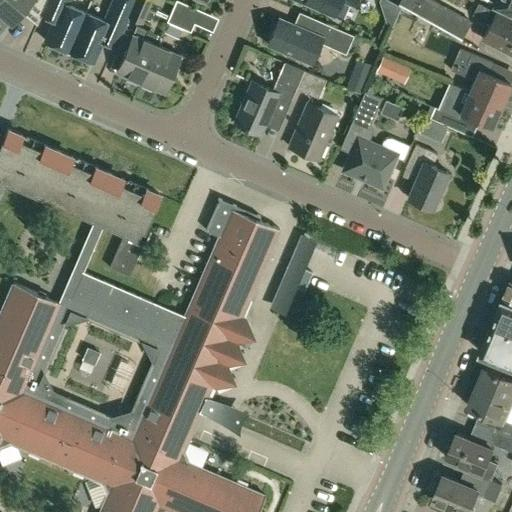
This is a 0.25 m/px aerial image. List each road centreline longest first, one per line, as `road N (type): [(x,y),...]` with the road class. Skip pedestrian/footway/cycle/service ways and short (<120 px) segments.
road 1 (residential): [(482,269),(178,138)]
road 2 (unclassified): [(314,447),(372,322),(372,304),(361,286),(284,254)]
road 3 (tertiary): [(392,481),(482,269)]
road 4 (residential): [(178,138),(0,60)]
road 5 (residential): [(178,138),(240,0)]
